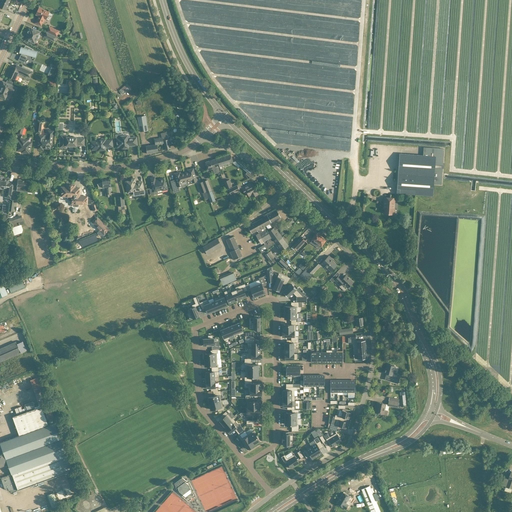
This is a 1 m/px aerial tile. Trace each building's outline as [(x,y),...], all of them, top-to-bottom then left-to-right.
[(0,3),(0,7),(1,8),(6,10),(9,4),(2,1),(0,4),(0,3)] [(46,19),(49,12),(39,7),(36,14),(38,16),(35,23),(41,25),(44,18),(46,19)] [(57,36),(59,31),(49,26),(47,31),(57,36)] [(39,32),(31,28),(30,29),(29,29),(28,32),(29,32),(26,39),(34,43),(37,38),(38,38),(39,37),(39,36),(40,35),(39,34),(39,32)] [(54,41),(56,37),(46,32),(44,36),(54,41)] [(33,49),(28,47),(25,45),(25,46),(24,47),(21,47),(19,52),(23,53),(22,55),(21,54),(19,59),(18,59),(21,60),(25,63),(25,62),(27,57),(25,56),(26,54),(35,57),(37,51),(33,50),(33,49)] [(10,69),(7,76),(11,78),(13,79),(15,75),(17,76),(19,73),(30,78),(32,72),(22,67),(21,70),(15,67),(12,66),(11,69),(10,69)] [(17,88),(8,84),(3,81),(1,85),(2,86),(1,88),(1,87),(0,89),(0,96),(5,99),(9,91),(15,94),(17,88)] [(122,95),(130,88),(127,84),(119,90),(122,95)] [(140,132),(148,130),(146,120),(146,116),(138,117),(140,132)] [(37,143),(37,149),(43,150),(43,148),(50,148),(50,144),(52,144),(53,131),(48,131),(47,139),(43,139),(44,136),(39,135),(38,140),(38,143),(37,143)] [(84,145),(84,140),(84,139),(76,138),(76,137),(67,137),(67,134),(60,134),(59,148),(67,148),(67,145),(76,146),(76,145),(84,145)] [(129,138),(129,135),(121,136),(121,138),(116,138),(117,147),(118,147),(122,147),(122,148),(128,147),(128,146),(137,145),(136,137),(129,138)] [(155,144),(151,145),(152,149),(154,149),(155,152),(158,152),(157,144),(163,143),(165,150),(170,148),(169,143),(168,139),(163,140),(162,138),(154,139),(155,144)] [(27,142),(28,140),(20,139),(20,141),(18,141),(17,146),(16,151),(25,152),(25,153),(29,153),(29,152),(30,152),(31,142),(27,142)] [(105,140),(96,140),(97,141),(91,141),(91,145),(91,150),(100,149),(100,150),(105,149),(105,147),(112,146),(112,140),(105,140)] [(151,145),(146,146),(146,149),(147,154),(152,153),(155,152),(154,149),(152,149),(151,145)] [(399,154),(396,193),(398,193),(398,195),(401,195),(401,194),(432,196),(434,176),(441,177),(442,177),(444,149),(431,148),(432,148),(431,156),(399,154)] [(219,166),(228,164),(233,162),(230,154),(217,158),(219,166)] [(208,170),(219,166),(217,158),(205,162),(208,170)] [(238,160),(235,161),(247,172),(249,170),(238,160)] [(189,171),(184,173),(186,181),(187,185),(193,183),(193,182),(197,182),(194,173),(193,168),(189,169),(189,171)] [(179,174),(178,172),(174,173),(176,180),(171,181),(174,191),(179,189),(178,187),(181,186),(180,183),(186,181),(184,173),(179,174)] [(0,188),(6,189),(5,197),(7,197),(6,200),(8,202),(10,202),(11,199),(11,198),(12,188),(13,183),(10,182),(10,178),(6,178),(4,178),(4,176),(1,176),(0,175),(0,188)] [(154,177),(150,178),(153,194),(157,193),(156,190),(161,189),(162,191),(167,189),(166,182),(165,182),(164,178),(157,180),(155,180),(154,177)] [(127,187),(126,187),(127,192),(133,191),(133,192),(138,191),(139,195),(145,194),(144,190),(142,183),(136,184),(135,178),(132,179),(132,180),(131,180),(126,182),(127,187)] [(21,180),(21,179),(19,179),(18,180),(17,186),(17,190),(33,192),(33,189),(29,188),(30,181),(29,181),(27,180),(27,181),(21,180)] [(109,193),(112,193),(110,179),(102,180),(102,182),(97,184),(99,188),(106,187),(106,192),(105,193),(106,196),(106,197),(108,196),(109,196),(109,193)] [(229,179),(223,181),(226,188),(232,186),(230,183),(229,179)] [(207,180),(203,181),(206,191),(208,198),(209,198),(210,202),(212,201),(215,200),(213,197),(212,191),(207,180)] [(203,181),(198,183),(202,193),(203,192),(205,199),(208,198),(206,191),(203,181)] [(258,194),(256,191),(253,185),(251,186),(250,183),(243,187),(242,188),(243,191),(245,194),(247,192),(249,196),(251,195),(252,197),(258,194)] [(61,188),(61,191),(61,196),(68,196),(68,197),(71,199),(71,203),(72,203),(72,205),(73,207),(77,207),(78,206),(79,204),(87,204),(89,204),(90,204),(91,204),(94,211),(98,210),(93,196),(90,197),(87,197),(79,196),(79,188),(75,188),(75,185),(72,185),(67,185),(66,187),(61,187),(61,188)] [(239,190),(237,185),(228,189),(231,194),(237,191),(239,190)] [(394,214),(395,198),(384,197),(384,206),(385,206),(384,213),(394,214)] [(268,233),(264,226),(281,217),(277,210),(255,222),(259,229),(257,230),(262,240),(264,242),(265,244),(267,248),(275,243),(282,238),(275,228),(268,233)] [(12,227),(24,224),(23,220),(21,215),(8,219),(10,226),(12,226),(12,227)] [(97,217),(91,223),(99,231),(102,233),(101,234),(100,236),(103,236),(104,235),(110,229),(97,217)] [(0,225),(5,235),(10,232),(5,222),(0,224),(0,225)] [(251,233),(257,230),(259,229),(255,222),(247,226),(250,230),(251,233)] [(322,245),(326,239),(316,233),(312,240),(318,243),(317,244),(321,246),(322,245)] [(233,260),(242,255),(239,248),(233,236),(226,239),(231,251),(229,252),(233,260)] [(297,249),(305,241),(301,237),(293,246),(297,249)] [(281,251),(284,249),(288,246),(282,238),(275,243),(281,251)] [(217,239),(203,247),(207,254),(221,245),(217,239)] [(261,253),(267,248),(265,244),(258,248),(261,253)] [(269,252),(265,255),(269,261),(268,262),(271,265),(276,262),(269,252)] [(330,271),(333,268),(336,265),(331,259),(331,258),(329,255),(322,263),(330,271)] [(280,260),(278,262),(285,269),(287,266),(280,260)] [(312,274),(320,265),(316,261),(308,270),(312,274)] [(305,269),(300,275),(307,282),(313,276),(305,269)] [(224,284),(235,279),(233,272),(220,278),(223,285),(224,284)] [(259,280),(254,282),(255,285),(259,295),(265,293),(264,291),(262,287),(263,286),(264,286),(265,286),(268,284),(268,282),(267,274),(266,275),(259,278),(259,279),(259,280)] [(277,276),(272,288),(279,291),(282,283),(286,285),(290,278),(283,275),(282,278),(277,276)] [(353,287),(350,285),(353,282),(346,275),(342,279),(339,275),(334,280),(340,285),(339,286),(344,291),(348,288),(350,290),(353,287)] [(11,292),(26,289),(24,281),(9,285),(11,292)] [(242,285),(235,287),(240,299),(244,298),(246,297),(245,293),(244,291),(245,291),(247,290),(245,285),(245,284),(242,285)] [(247,284),(245,285),(247,290),(248,292),(250,291),(251,290),(252,293),(254,297),(256,296),(259,295),(255,285),(250,287),(248,284),(247,284)] [(283,292),(288,297),(293,292),(297,297),(296,297),(296,301),(306,301),(306,297),(303,297),(296,289),(292,284),(283,292)] [(231,291),(235,301),(239,300),(240,299),(235,287),(236,290),(235,290),(234,290),(231,291)] [(317,293),(315,295),(316,296),(315,296),(319,299),(321,297),(325,292),(321,288),(317,293)] [(225,291),(224,292),(229,304),(235,301),(231,291),(231,290),(230,289),(225,291)] [(190,313),(188,314),(189,318),(192,317),(193,318),(193,319),(197,317),(197,316),(199,316),(199,315),(198,313),(197,309),(195,307),(200,305),(199,303),(198,298),(197,296),(195,297),(193,298),(194,301),(195,303),(193,304),(192,305),(193,307),(189,309),(190,312),(191,313),(190,313)] [(218,298),(218,299),(219,299),(222,308),(227,305),(227,304),(223,296),(222,296),(218,298)] [(218,299),(214,301),(217,309),(222,308),(219,299),(218,299)] [(200,303),(199,303),(200,305),(202,309),(205,308),(205,309),(207,313),(210,312),(212,311),(209,303),(207,304),(204,305),(203,303),(203,301),(200,303)] [(214,301),(209,303),(212,311),(217,309),(214,301)] [(284,308),(284,311),(284,312),(297,312),(297,311),(297,307),(298,307),(298,302),(291,302),(291,306),(289,306),(285,306),(284,306),(284,307),(284,308)] [(284,312),(284,318),(286,318),(291,318),(291,319),(291,321),(298,321),(300,321),(300,312),(297,312),(284,312)] [(253,323),(251,323),(251,327),(251,328),(253,328),(253,329),(255,329),(255,331),(260,331),(260,329),(260,324),(260,321),(260,317),(257,317),(257,316),(256,316),(254,317),(253,317),(253,323)] [(348,319),(343,319),(344,323),(348,322),(355,321),(356,326),(358,326),(363,325),(362,317),(357,318),(348,319)] [(282,330),(295,330),(295,325),(298,325),(298,321),(291,321),(291,324),(282,324),(282,330)] [(239,322),(235,324),(238,334),(239,335),(244,333),(241,326),(240,323),(239,322)] [(235,324),(230,326),(233,334),(233,335),(233,336),(238,334),(235,324)] [(230,326),(225,328),(228,336),(229,336),(232,335),(233,335),(233,334),(230,326)] [(220,330),(220,331),(223,338),(224,341),(229,338),(229,336),(228,336),(225,328),(220,330)] [(282,330),(282,336),(291,336),(291,339),(298,339),(298,336),(295,336),(295,330),(282,330)] [(203,339),(202,339),(202,343),(203,343),(203,344),(203,345),(207,345),(209,345),(210,345),(211,345),(212,345),(213,345),(213,346),(212,346),(212,350),(217,350),(219,350),(219,346),(219,338),(213,338),(212,337),(212,335),(209,335),(208,335),(208,338),(205,339),(203,339)] [(284,344),(284,348),(293,348),(294,348),(296,348),(296,343),(298,343),(298,339),(291,339),(291,343),(284,343),(284,344)] [(365,340),(357,341),(357,353),(358,359),(366,358),(365,340)] [(0,361),(20,353),(16,342),(0,348),(0,361)] [(204,355),(203,355),(204,359),(204,360),(217,359),(216,353),(218,353),(217,350),(212,350),(211,350),(210,350),(211,353),(210,353),(204,354),(204,355)] [(217,359),(204,360),(205,366),(209,365),(211,365),(211,368),(218,368),(218,367),(221,367),(221,359),(217,359)] [(387,364),(384,373),(386,373),(386,376),(392,378),(396,379),(397,374),(392,373),(394,366),(394,365),(390,364),(390,365),(387,364)] [(207,372),(205,372),(205,377),(214,377),(219,377),(218,368),(211,368),(212,371),(207,372)] [(40,377),(32,378),(37,399),(44,398),(40,377)] [(282,390),(282,395),(294,395),(297,395),(297,390),(297,387),(293,387),(286,387),(286,390),(282,390)] [(208,399),(207,399),(208,403),(209,403),(209,402),(209,403),(221,400),(220,395),(214,396),(208,398),(208,399)] [(221,400),(209,403),(210,408),(211,409),(212,409),(217,408),(223,406),(222,405),(221,400)] [(282,401),(282,406),(287,406),(287,407),(287,409),(290,409),(291,409),(294,409),(295,409),(295,401),(294,401),(292,401),(291,401),(282,401)] [(384,410),(386,404),(377,402),(376,408),(375,408),(374,412),(387,415),(387,410),(384,410)] [(0,466),(8,464),(12,474),(1,478),(5,489),(6,488),(6,489),(8,490),(9,490),(12,492),(23,488),(72,470),(54,423),(48,425),(46,419),(41,406),(40,407),(27,411),(13,417),(19,436),(1,443),(4,453),(0,454),(0,466)] [(285,412),(285,418),(297,418),(300,418),(300,413),(297,413),(298,413),(298,409),(297,409),(295,409),(294,409),(291,409),(291,411),(291,412),(286,412),(285,412)] [(335,415),(334,418),(336,419),(339,420),(341,420),(342,417),(348,419),(350,415),(350,413),(348,412),(342,410),(340,416),(335,415)] [(220,420),(219,421),(220,421),(223,425),(231,418),(228,414),(222,418),(220,420)] [(331,424),(329,429),(336,431),(337,426),(338,426),(346,428),(348,422),(347,422),(348,419),(342,417),(341,420),(339,420),(336,419),(334,418),(334,417),(333,416),(331,424)] [(231,418),(223,425),(226,429),(233,423),(235,421),(234,420),(232,417),(231,418)] [(285,418),(285,424),(286,424),(291,424),(291,427),(298,427),(298,424),(297,424),(297,418),(285,418)] [(233,423),(226,429),(230,433),(235,429),(237,427),(236,427),(239,425),(235,421),(233,423)] [(253,431),(247,435),(253,445),(253,444),(255,443),(256,444),(259,442),(258,441),(259,441),(254,433),(253,431)] [(282,436),(282,441),(283,441),(283,445),(286,445),(286,446),(289,446),(289,445),(290,445),(290,443),(290,440),(292,440),(292,437),(292,435),(293,435),(290,435),(290,434),(288,434),(288,432),(285,432),(283,432),(283,433),(283,434),(283,435),(283,436),(282,436)] [(327,433),(323,435),(326,439),(330,446),(332,444),(333,446),(339,442),(341,441),(340,439),(339,439),(340,438),(338,435),(337,435),(336,433),(330,437),(327,433)] [(247,435),(241,438),(244,442),(247,448),(248,448),(253,445),(247,435)] [(314,440),(309,443),(311,446),(317,456),(322,453),(319,448),(319,447),(322,445),(319,439),(318,437),(313,439),(314,440)] [(311,446),(302,452),(303,453),(306,458),(310,456),(312,459),(317,456),(311,446)] [(281,457),(282,458),(287,467),(290,466),(291,468),(297,464),(298,463),(298,461),(294,456),(293,454),(292,455),(291,452),(285,455),(285,454),(281,457)] [(505,478),(503,485),(506,487),(510,488),(511,483),(511,482),(511,471),(511,472),(509,477),(508,479),(505,478)] [(190,489),(188,484),(187,484),(188,484),(186,482),(187,481),(182,477),(174,483),(176,489),(178,489),(179,491),(183,494),(190,489)] [(76,483),(61,487),(64,497),(79,493),(76,483)] [(370,511),(380,511),(376,501),(373,494),(369,486),(361,489),(370,511)] [(345,509),(348,505),(346,503),(350,496),(343,492),(336,504),(342,507),(345,509)]
